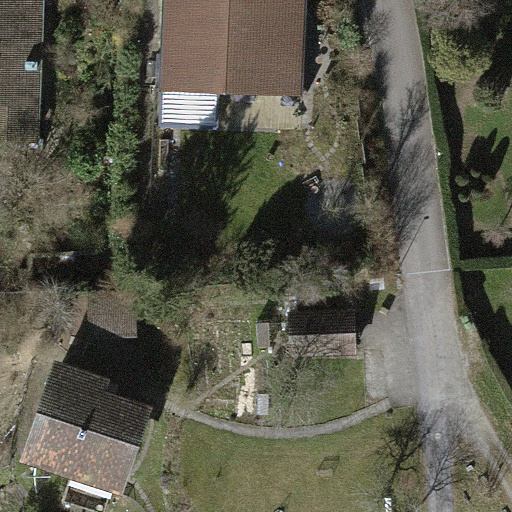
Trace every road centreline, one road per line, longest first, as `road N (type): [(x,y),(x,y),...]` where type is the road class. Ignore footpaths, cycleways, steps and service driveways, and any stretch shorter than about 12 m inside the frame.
road 1 (residential): [(377,0),(432,369),(442,511)]
road 2 (track): [(511,477),(470,404),(432,369)]
